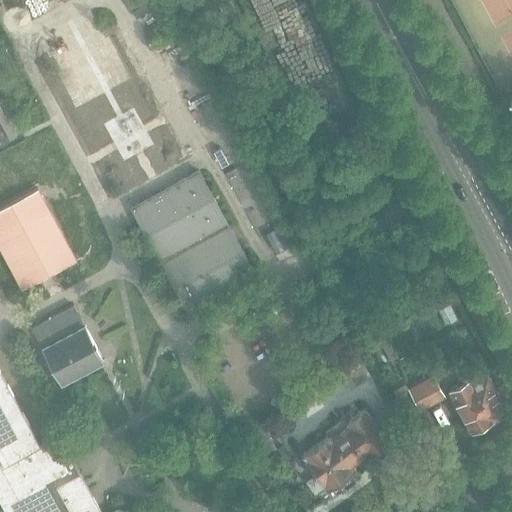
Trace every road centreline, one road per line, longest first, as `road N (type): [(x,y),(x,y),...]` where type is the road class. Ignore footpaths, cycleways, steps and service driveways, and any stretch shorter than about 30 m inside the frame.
road 1 (tertiary): [(399,51),(511,290)]
road 2 (tertiary): [(511,234),(439,103),(399,51)]
